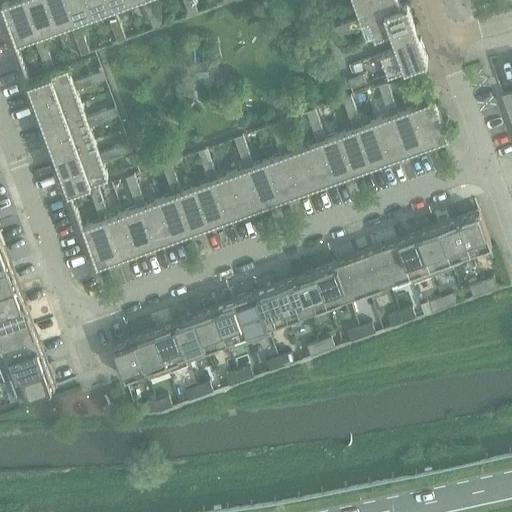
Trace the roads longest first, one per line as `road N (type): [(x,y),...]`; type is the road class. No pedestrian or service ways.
road 1 (residential): [(73,318),(487,168)]
road 2 (residential): [(73,318),(0,114)]
road 3 (residential): [(487,168),(441,38)]
road 4 (primary): [(511,485),(394,511)]
